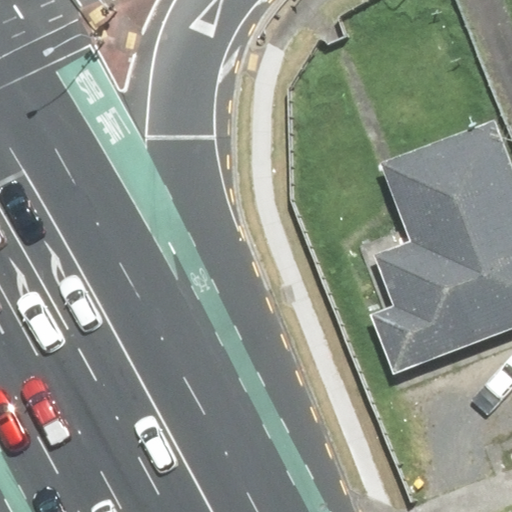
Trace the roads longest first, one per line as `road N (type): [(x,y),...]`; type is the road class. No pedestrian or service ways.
road 1 (primary): [(231,0),(202,50),(175,172),(172,511)]
road 2 (primary): [(0,187),(167,511)]
road 3 (primary): [(159,511),(0,392)]
